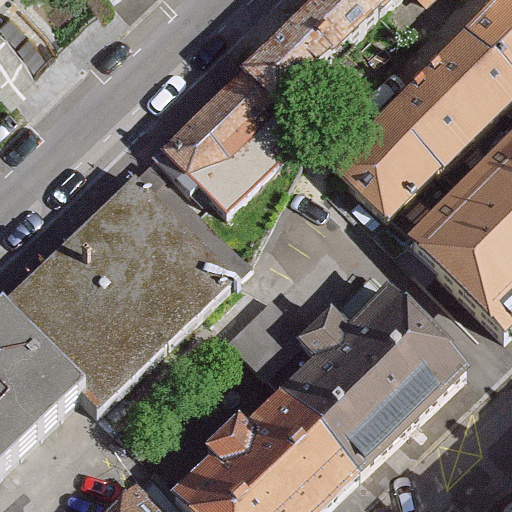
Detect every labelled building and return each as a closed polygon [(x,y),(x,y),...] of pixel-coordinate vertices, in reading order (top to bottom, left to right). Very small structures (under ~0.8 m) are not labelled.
[(380,22),(359,0),(330,0),(279,50),(244,84),(274,114),(278,119),(380,22)] [(359,0),(380,22),(402,0),(416,0),(418,1),(418,0),(359,0)] [(511,0),(510,0),(469,41),(511,83),(511,0)] [(0,15),(0,84),(11,95),(37,71),(59,50),(14,2),(0,15)] [(511,83),(469,41),(411,99),(333,177),(385,229),(373,241),(392,260),(404,248),(411,256),(511,154),(511,83)] [(274,114),(244,84),(167,159),(162,154),(158,158),(152,164),(171,183),(190,203),(198,194),(226,224),(305,148),(278,119),(274,114)] [(511,154),(411,256),(426,271),(503,348),(511,338),(511,154)] [(27,292),(0,316),(0,321),(81,405),(97,422),(250,275),(151,173),(27,292)] [(229,348),(282,404),(360,484),(413,434),(466,383),(464,381),(464,380),(410,323),(406,320),(371,284),(307,346),(271,308),(229,348)] [(0,321),(0,482),(81,405),(0,321)] [(330,511),(360,484),(282,404),(247,437),(238,429),(207,459),(215,467),(176,504),(183,511),(330,511)] [(152,511),(135,495),(117,511),(152,511)]
